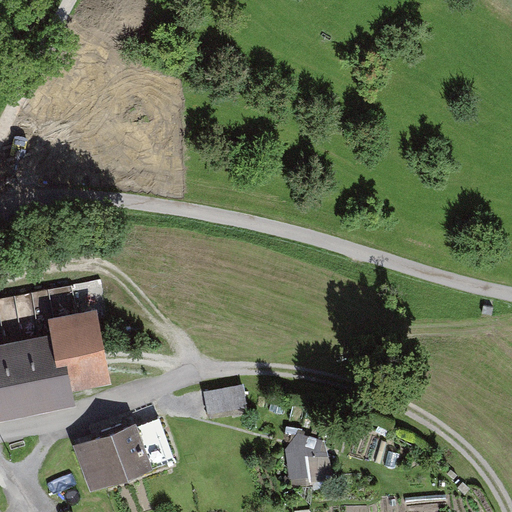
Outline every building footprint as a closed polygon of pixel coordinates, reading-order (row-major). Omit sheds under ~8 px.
[(78,129),(17,121),(9,173),(71,182),(78,129)] [(54,309),(69,307),(66,286),(51,288),(54,309)] [(37,336),(0,342),(0,417),(72,406),(70,393),(107,387),(94,308),(34,318),(37,336)] [(159,417),(72,445),(88,493),(175,465),(159,417)] [(338,484),(325,432),(284,441),(297,494),(338,484)]
